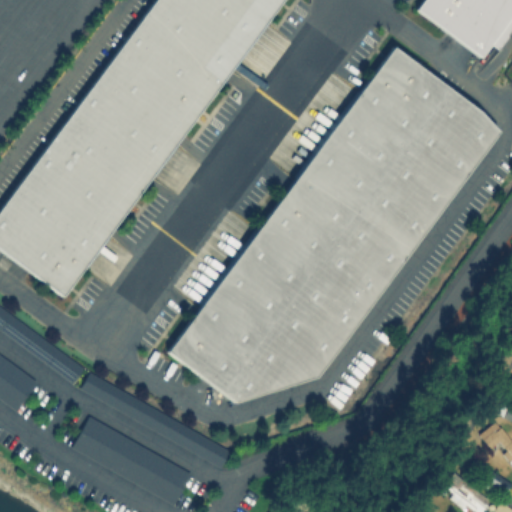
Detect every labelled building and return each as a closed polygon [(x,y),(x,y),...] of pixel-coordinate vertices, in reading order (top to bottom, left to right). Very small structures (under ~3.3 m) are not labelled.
[(275,0),(59,295),(0,251),(0,202),(148,0),(275,0)] [(417,0),(511,0),(511,6),(476,55),(412,7),(417,0)] [(390,45),(477,109),(493,130),(313,377),(229,397),(166,351),(390,45)] [(0,307),(83,370),(73,384),(0,329),(0,307)] [(0,349),(39,379),(15,411),(0,399),(0,349)] [(92,374),(229,453),(220,469),(83,390),(92,374)] [(511,407),(500,403),(495,414),(511,420),(511,407)] [(193,471),(175,504),(73,447),(91,415),(193,471)] [(511,440),(495,419),(476,433),(488,448),(496,441),(502,449),(499,451),(511,466),(511,440)] [(510,480),(486,470),(479,484),(504,495),(510,480)] [(479,511),(489,498),(451,472),(438,491),(460,507),(464,502),(477,511),(479,511)] [(491,511),(510,511),(511,511),(511,509),(498,500),(490,511),(491,511)]
